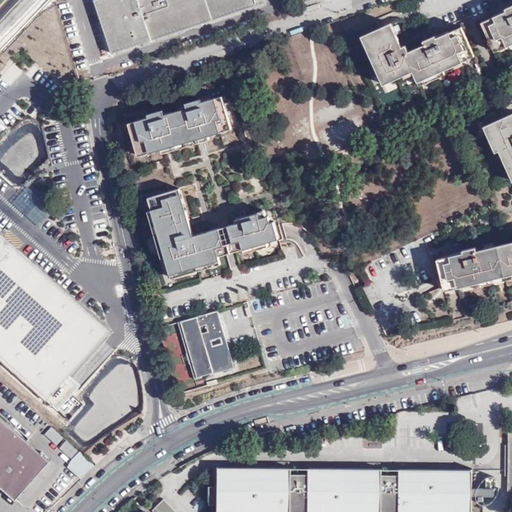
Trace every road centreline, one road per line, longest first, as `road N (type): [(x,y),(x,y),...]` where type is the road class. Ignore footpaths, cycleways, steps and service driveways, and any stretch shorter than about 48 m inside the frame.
road 1 (unclassified): [(171,442),(108,158),(106,105),(140,71),(352,0)]
road 2 (secondary): [(459,359),(254,409),(171,442)]
road 3 (unknown): [(361,318),(382,307),(417,259),(511,226)]
